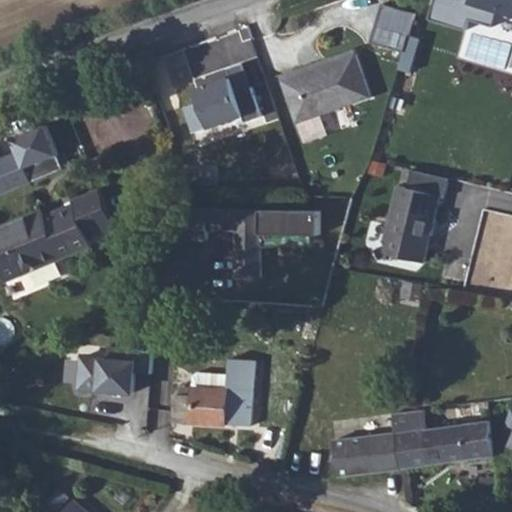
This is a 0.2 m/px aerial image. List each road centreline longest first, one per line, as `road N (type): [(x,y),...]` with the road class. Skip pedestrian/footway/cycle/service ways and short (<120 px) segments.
road 1 (unclassified): [(373,511),(301,487),(0,428)]
road 2 (unclassified): [(0,62),(184,0)]
